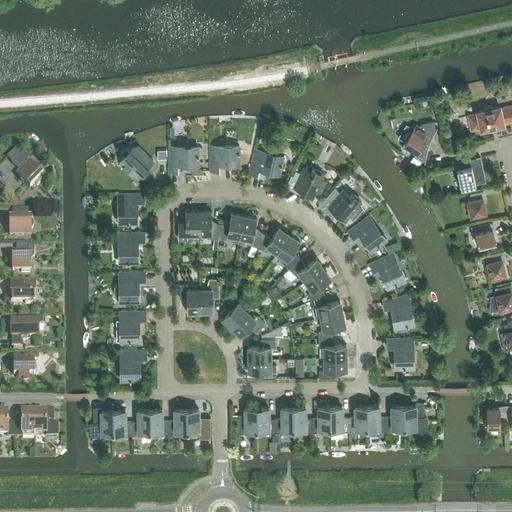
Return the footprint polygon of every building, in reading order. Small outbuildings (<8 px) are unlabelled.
[(468,116),(471,129),(480,127),(481,129),(503,124),(503,122),(511,120),(511,105),(500,108),(499,107),(493,108),(493,105),(484,107),(484,110),(477,112),(477,114),(468,116)] [(399,135),(398,137),(405,141),(401,147),(409,151),(411,147),(416,151),(414,154),(424,161),(424,163),(425,163),(425,162),(425,161),(425,159),(425,158),(426,157),(426,155),(426,154),(426,153),(427,151),(427,150),(427,149),(428,147),(428,146),(429,145),(429,143),(430,142),(430,141),(431,140),(431,138),(432,137),(432,136),(433,136),(433,135),(433,134),(434,134),(434,133),(434,132),(435,132),(435,131),(436,130),(436,129),(437,128),(437,127),(436,129),(435,128),(433,121),(421,123),(419,126),(416,124),(413,128),(412,130),(406,126),(400,136),(399,135)] [(239,164),(239,145),(210,146),(210,172),(219,171),(219,162),(239,162),(239,164)] [(169,146),(169,172),(178,172),(178,165),(198,165),(198,146),(197,146),(197,149),(178,149),(177,146),(169,146)] [(121,165),(136,179),(143,172),(144,173),(147,170),(146,169),(153,162),(138,147),(132,147),(129,150),(128,149),(126,149),(122,152),(122,155),(124,156),(121,159),(121,165)] [(263,151),(255,149),(249,174),(257,176),(259,169),(279,174),(283,155),(282,158),(263,153),(263,151)] [(166,150),(157,150),(157,159),(166,159),(166,150)] [(21,153),(11,162),(20,171),(17,175),(30,188),(35,183),(37,185),(38,185),(39,184),(39,183),(40,182),(40,181),(41,180),(41,178),(42,177),(42,176),(43,174),(42,173),(42,172),(41,170),(41,169),(40,167),(39,166),(38,165),(37,164),(35,166),(21,153)] [(480,156),(468,159),(454,162),(459,188),(486,182),(480,156)] [(409,163),(405,168),(407,171),(418,169),(419,167),(409,163)] [(300,192),(312,198),(316,191),(320,193),(324,185),(319,183),(324,174),(312,168),(311,171),(303,168),(300,173),(296,171),(292,177),(297,179),(293,187),(301,191),(300,192)] [(340,193),(334,188),(327,196),(333,201),(326,210),(333,216),(335,213),(345,221),(351,214),(355,217),(361,210),(357,206),(361,201),(351,193),(349,195),(343,189),(340,193)] [(484,198),(482,191),(469,194),(471,200),(467,201),(471,216),(486,212),(485,212),(482,198),(484,198)] [(144,193),(118,194),(118,202),(121,202),(121,222),(118,222),(118,223),(137,223),(137,202),(144,202),(144,193)] [(28,214),(28,208),(13,209),(13,215),(10,215),(10,235),(31,235),(31,230),(32,230),(32,229),(33,228),(33,227),(33,226),(33,225),(33,224),(33,223),(33,222),(32,221),(32,220),(31,219),(31,214),(28,214)] [(179,239),(186,239),(192,239),(199,241),(199,234),(198,234),(198,211),(185,212),(186,212),(186,225),(179,225),(179,239)] [(211,225),(211,222),(210,212),(212,212),(212,211),(198,211),(198,234),(199,234),(205,234),(205,236),(208,238),(211,239),(219,239),(220,224),(211,225)] [(226,240),(238,242),(244,216),(230,213),(230,214),(231,214),(229,226),(220,224),(219,239),(226,240)] [(257,247),(263,233),(253,231),(256,219),(257,219),(257,218),(244,216),(238,242),(245,244),(246,240),(248,244),(250,245),(257,247)] [(348,231),(353,238),(358,234),(371,251),(386,239),(386,238),(384,240),(371,224),(374,222),(369,216),(348,231)] [(496,243),(495,243),(492,229),(494,229),(492,221),(492,222),(471,226),(474,241),(475,241),(474,241),(477,241),(479,249),(479,250),(488,248),(487,245),(496,243)] [(278,228),(271,238),(263,233),(257,247),(263,250),(269,252),(271,249),(276,253),(289,234),(277,227),(278,228)] [(119,262),(138,262),(138,241),(144,241),(144,233),(118,233),(118,242),(121,242),(121,262),(119,262)] [(289,269),(300,257),(292,252),(298,242),(299,242),(300,242),(289,234),(276,253),(281,256),(279,259),(284,264),(289,269)] [(30,270),(31,270),(30,257),(34,257),(34,244),(28,244),(28,250),(12,251),(13,270),(21,270),(21,272),(30,272),(30,270)] [(506,273),(505,273),(502,259),(503,259),(501,251),(482,255),(484,263),(487,262),(487,265),(484,266),(486,274),(489,274),(491,281),(501,279),(501,278),(500,278),(499,275),(506,273)] [(387,288),(405,280),(404,279),(402,280),(394,262),(396,261),(393,253),(369,264),(373,272),(379,269),(387,288)] [(316,259),(305,266),(300,257),(289,269),(298,278),(301,276),(305,281),(323,268),(316,257),(315,258),(316,259)] [(325,294),(319,286),(329,279),(330,280),(331,279),(323,268),(305,281),(311,291),(308,294),(310,300),(325,294)] [(119,301),(139,301),(138,280),(145,280),(145,272),(119,272),(119,281),(122,281),(122,301),(119,301)] [(212,298),(219,298),(219,284),(219,278),(209,278),(206,289),(199,289),(200,311),(213,311),(213,310),(212,310),(212,298)] [(35,303),(35,281),(11,282),(11,302),(25,301),(25,304),(35,303)] [(187,284),(179,284),(180,298),(187,298),(187,311),(186,311),(200,311),(199,289),(187,289),(187,284)] [(496,295),(491,296),(494,311),(499,310),(500,312),(509,310),(508,307),(511,306),(511,297),(511,292),(511,291),(511,290),(511,284),(494,288),(496,295)] [(236,294),(226,304),(231,309),(223,318),(222,317),(221,318),(231,327),(247,311),(238,303),(241,299),(236,294)] [(339,300),(339,301),(327,304),(325,294),(310,300),(313,306),(312,307),(315,319),(320,318),(342,313),(340,300),(339,300)] [(394,327),(395,328),(413,324),(408,295),(383,300),(384,309),(393,307),(397,326),(394,327)] [(120,340),(120,341),(139,340),(139,320),(146,320),(145,311),(119,311),(120,320),(122,320),(123,340),(120,340)] [(267,328),(264,322),(259,316),(255,320),(247,311),(231,327),(240,337),(241,336),(240,335),(249,326),(254,332),(255,332),(267,328)] [(332,328),(344,325),(344,326),(345,326),(342,313),(320,318),(323,330),(318,331),(318,338),(332,338),(332,328)] [(21,339),(29,339),(29,336),(38,336),(38,324),(45,324),(45,315),(21,316),(21,322),(11,322),(12,346),(21,346),(21,339)] [(505,332),(500,333),(504,351),(511,348),(511,322),(504,324),(505,332)] [(323,345),(324,358),(346,357),(346,344),(345,344),(345,345),(333,345),(332,338),(318,338),(319,346),(323,345)] [(394,368),(413,367),(411,367),(410,347),(413,347),(413,338),(387,339),(387,347),(394,347),(394,368)] [(248,345),(248,359),(271,358),(270,346),(275,346),(275,339),(261,339),(261,346),(249,346),(249,345),(248,345)] [(121,379),(121,380),(140,379),(139,359),(146,359),(146,350),(120,351),(120,359),(123,359),(123,379),(121,379)] [(38,362),(38,355),(14,355),(14,366),(14,375),(15,375),(15,374),(19,374),(19,379),(29,379),(29,374),(34,374),(34,366),(38,362)] [(324,370),(319,370),(319,378),(333,377),(333,370),(345,370),(345,371),(346,371),(346,357),(324,358),(324,370)] [(249,371),(262,371),(262,378),(276,378),(275,365),(271,365),(271,358),(248,359),(248,372),(249,372),(249,371)] [(427,430),(427,418),(423,418),(423,403),(415,403),(415,405),(403,405),(404,428),(415,428),(415,430),(427,430)] [(385,417),(385,431),(392,430),(392,427),(403,427),(403,428),(404,428),(403,405),(391,405),(391,417),(385,417)] [(318,418),(312,418),(312,432),(319,432),(319,429),(330,429),(330,406),(318,407),(318,418)] [(342,406),(330,406),(330,429),(330,428),(342,428),(342,431),(349,431),(348,417),(342,417),(342,406)] [(354,417),(348,417),(349,431),(355,431),(355,429),(367,428),(367,406),(354,406),(354,417)] [(379,406),(367,406),(367,428),(367,427),(379,427),(379,431),(385,431),(385,417),(379,417),(379,406)] [(498,408),(487,408),(487,418),(484,418),(485,425),(487,425),(487,429),(498,429),(498,427),(499,427),(499,421),(505,421),(505,406),(498,406),(498,408)] [(269,407),(257,408),(257,430),(257,429),(269,429),(269,432),(275,432),(275,418),(269,418),(269,407)] [(281,418),(275,418),(275,432),(282,432),(282,430),(294,430),(293,407),(281,407),(281,418)] [(306,407),(293,407),(294,430),(294,428),(305,428),(305,432),(312,432),(312,418),(306,418),(306,407)] [(46,436),(57,436),(57,423),(54,424),(54,408),(45,408),(46,411),(34,411),(34,434),(46,433),(46,436)] [(101,408),(93,408),(93,423),(90,423),(90,435),(102,435),(102,432),(113,432),(113,410),(101,410),(101,408)] [(237,419),(237,431),(237,433),(245,433),(245,430),(257,430),(257,408),(244,408),(244,419),(237,419)] [(138,420),(132,421),(132,435),(138,434),(138,432),(150,432),(150,409),(137,409),(138,420)] [(162,409),(150,409),(150,432),(150,431),(162,430),(162,434),(168,434),(168,420),(162,420),(162,409)] [(174,420),(168,420),(168,434),(175,434),(175,430),(186,430),(186,409),(174,409),(174,420)] [(186,409),(186,430),(186,437),(199,437),(199,438),(211,438),(210,416),(199,417),(199,409),(186,409)] [(125,410),(113,410),(113,432),(114,432),(114,431),(125,431),(125,435),(132,435),(132,421),(126,421),(125,410)] [(8,411),(0,411),(0,434),(7,434),(7,436),(15,436),(15,422),(8,423),(8,411)] [(22,422),(15,422),(15,436),(22,436),(22,434),(34,434),(34,411),(21,411),(22,422)]
